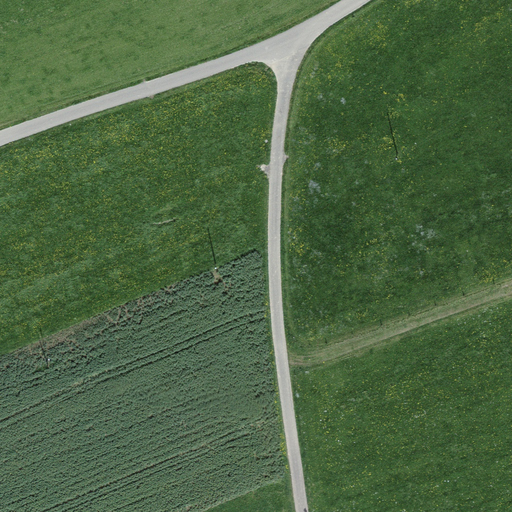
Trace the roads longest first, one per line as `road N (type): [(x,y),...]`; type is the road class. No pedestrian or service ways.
road 1 (track): [(300,511),(273,246),(292,35)]
road 2 (residential): [(0,139),(232,60),(356,0)]
road 3 (track): [(280,368),(511,285)]
